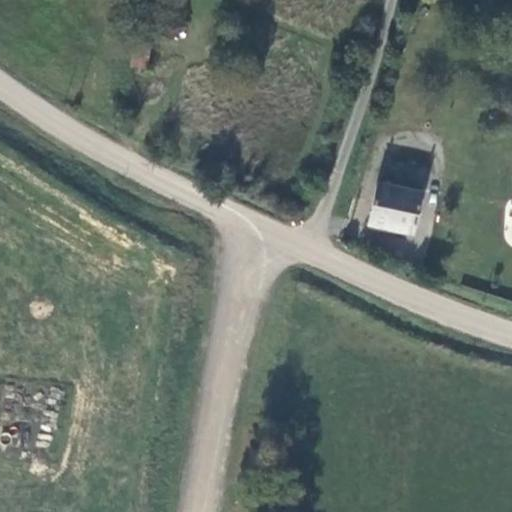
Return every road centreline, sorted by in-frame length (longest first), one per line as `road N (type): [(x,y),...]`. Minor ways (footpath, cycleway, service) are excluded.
road 1 (unclassified): [(0,75),(71,128),(309,250)]
road 2 (unclassified): [(392,0),(309,250)]
road 3 (unclassified): [(309,250),(421,307),(511,337)]
